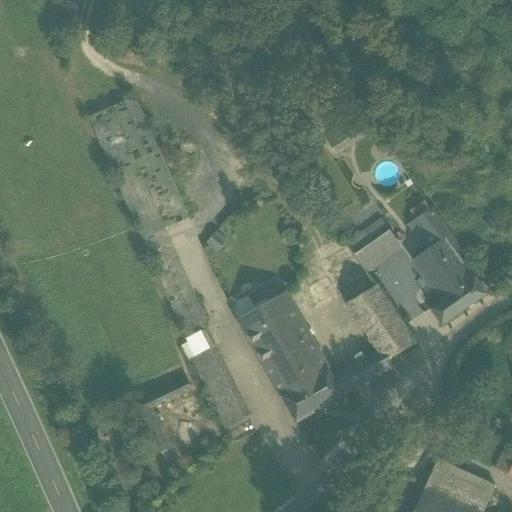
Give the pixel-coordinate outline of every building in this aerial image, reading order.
[(267,6),(223,30),(267,112),(312,88),(267,6)] [(186,216),(133,98),(88,118),(172,305),(193,296),(162,226),(186,216)] [(359,112),(325,135),(337,153),(371,130),(359,112)] [(461,252),(434,212),(421,220),(438,244),(413,261),(433,290),(465,269),(456,256),(461,252)] [(382,222),(348,246),(368,275),(370,277),(404,254),(382,222)] [(465,269),(433,290),(440,301),(430,308),(442,326),(486,296),(475,279),(473,281),(465,269)] [(416,344),(376,287),(343,306),(378,355),(383,363),(387,361),(416,344)] [(193,296),(172,305),(187,338),(208,329),(193,296)] [(254,313),(236,323),(273,387),(300,372),(305,382),(327,370),(285,296),(254,313)] [(231,313),(236,323),(254,313),(246,298),(236,304),(231,313)] [(211,331),(180,347),(188,362),(191,360),(214,349),(219,346),(211,331)] [(214,349),(191,360),(198,373),(221,362),(214,349)] [(378,355),(333,380),(342,397),(391,370),(387,361),(383,363),(378,355)] [(221,362),(198,373),(226,429),(249,417),(221,362)] [(305,382),(300,372),(273,387),(294,424),(342,397),(333,380),(327,370),(305,382)] [(187,381),(138,404),(166,464),(175,459),(152,411),(153,408),(191,390),(187,381)] [(511,457),(501,453),(494,469),(511,476),(511,457)] [(495,487),(437,461),(431,474),(489,500),(495,487)] [(483,511),(489,500),(431,474),(414,511),(483,511)]
